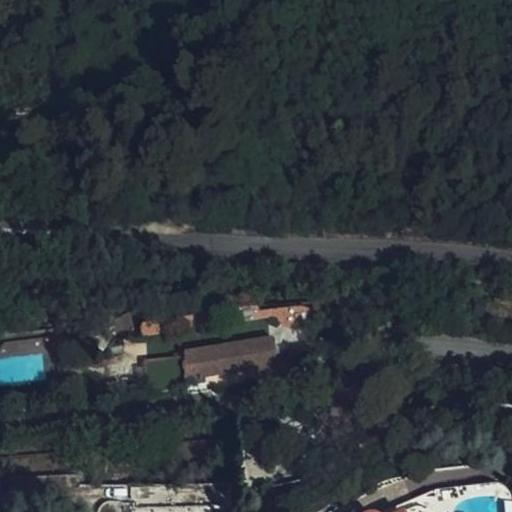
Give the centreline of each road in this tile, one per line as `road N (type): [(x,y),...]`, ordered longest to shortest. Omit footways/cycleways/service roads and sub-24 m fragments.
road 1 (tertiary): [(511,358),(399,350),(359,357),(243,402),(0,427)]
road 2 (tertiary): [(0,241),(511,261)]
